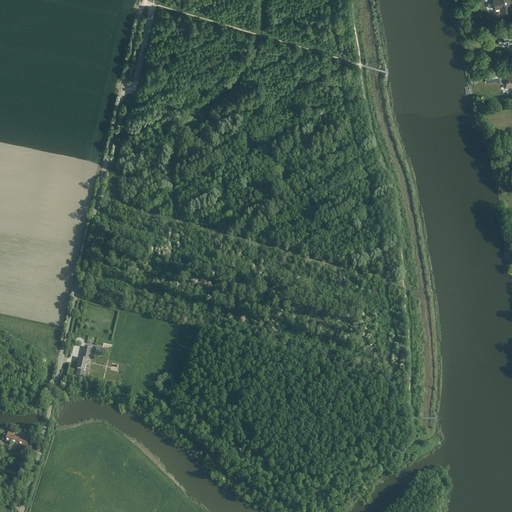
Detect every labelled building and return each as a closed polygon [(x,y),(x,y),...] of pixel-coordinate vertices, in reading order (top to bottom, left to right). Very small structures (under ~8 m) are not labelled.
[(493,0),(493,2),(488,3),(488,7),(494,6),(495,9),(500,8),(501,13),(510,11),(508,0),(493,0)] [(511,40),(511,39),(511,38),(511,35),(508,36),(508,35),(503,36),(503,39),(498,40),(499,45),(503,44),(503,46),(506,45),(507,50),(506,51),(507,55),(511,54),(511,51),(511,49),(511,45),(511,40)] [(511,74),(504,76),(504,72),(507,72),(506,68),(484,72),(486,82),(500,79),(501,83),(503,82),(504,88),(511,86),(511,74)] [(90,361),(92,349),(84,347),(81,364),(78,363),(77,370),(76,375),(82,377),(84,372),(85,372),(86,365),(87,360),(90,361)] [(26,447),(28,440),(22,438),(22,440),(14,437),(15,434),(8,432),(7,435),(5,435),(3,441),(6,441),(11,443),(26,447)]
